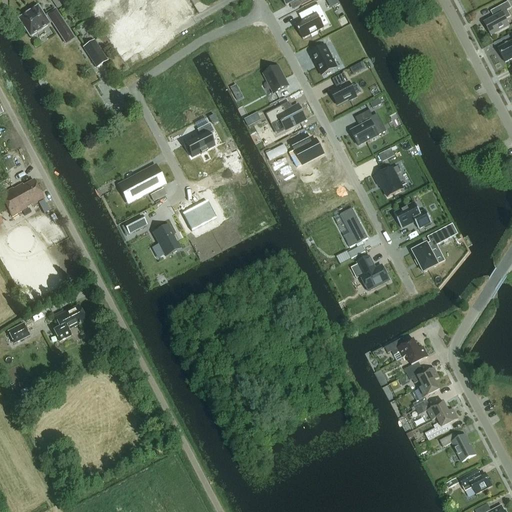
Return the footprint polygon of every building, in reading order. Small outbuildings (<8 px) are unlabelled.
[(50,0),(57,10),(61,8),(56,0),(50,0)] [(129,0),(99,22),(106,31),(142,4),(138,0),(129,0)] [(511,9),(508,4),(508,3),(496,10),(499,16),(484,24),(491,37),(509,27),(505,21),(510,18),(507,12),(511,9)] [(323,28),(316,15),(322,12),(318,4),(301,13),(305,21),(295,26),(302,39),(310,35),(311,37),(317,34),(316,32),(323,28)] [(133,17),(143,10),(140,6),(130,13),(133,17)] [(38,8),(18,20),(30,38),(49,26),(49,25),(51,23),(62,39),(70,34),(55,11),(47,16),(47,17),(45,19),(38,8)] [(108,35),(129,61),(141,52),(120,26),(108,35)] [(511,35),(511,36),(511,38),(511,42),(498,50),(505,64),(511,59),(511,35)] [(94,42),(83,49),(96,69),(107,62),(94,42)] [(337,70),(325,48),(310,55),(322,77),(337,70)] [(278,68),(264,76),(274,96),(288,88),(278,68)] [(338,90),(331,94),(337,107),(349,101),(349,102),(356,98),(349,84),(344,75),(332,81),(336,88),(336,87),(338,90)] [(199,104),(188,110),(174,82),(156,91),(171,120),(184,113),(189,123),(204,114),(199,104)] [(281,108),(266,116),(271,126),(280,121),(286,132),(306,121),(298,107),(285,114),(281,108)] [(351,134),(358,148),(378,137),(369,120),(373,118),(370,112),(355,119),(358,126),(359,125),(361,129),(351,134)] [(213,145),(207,134),(212,131),(208,123),(195,130),(199,136),(184,144),(190,157),(199,153),(199,154),(206,151),(205,149),(213,145)] [(294,150),(288,153),(296,167),(322,153),(315,139),(310,142),(306,134),(290,143),(294,150)] [(279,148),(263,156),(267,163),(283,155),(279,148)] [(15,169),(8,156),(2,159),(9,172),(15,169)] [(155,168),(118,187),(119,188),(126,184),(133,198),(147,190),(149,194),(165,185),(155,168)] [(403,191),(395,177),(401,174),(398,168),(392,171),(392,170),(375,179),(379,188),(381,186),(388,199),(403,191)] [(344,199),(338,187),(340,187),(335,178),(326,183),(327,185),(321,188),(326,199),(325,200),(323,201),(327,209),(329,209),(338,204),(337,203),(344,199)] [(23,187),(22,185),(13,191),(12,190),(0,196),(0,198),(11,218),(44,200),(33,181),(23,187)] [(227,191),(236,208),(237,207),(242,217),(249,213),(250,214),(258,210),(244,182),(227,191)] [(163,191),(150,197),(154,203),(166,196),(163,191)] [(207,202),(182,215),(191,232),(216,219),(207,202)] [(425,212),(420,215),(415,204),(394,215),(401,230),(415,223),(418,230),(431,224),(425,212)] [(352,210),(341,216),(341,217),(335,221),(344,238),(350,250),(368,240),(352,210)] [(129,236),(147,227),(142,218),(124,227),(129,236)] [(171,224),(156,232),(168,255),(183,247),(171,224)] [(445,263),(437,247),(451,240),(445,230),(427,239),(430,244),(413,253),(416,261),(419,267),(420,267),(424,275),(438,267),(437,266),(445,263)] [(365,254),(362,247),(348,255),(351,261),(365,254)] [(351,261),(348,255),(347,253),(343,255),(347,263),(351,261)] [(389,282),(382,267),(375,271),(369,259),(357,265),(364,277),(360,278),(368,293),(389,282)] [(68,331),(86,322),(78,307),(54,319),(59,329),(52,333),(58,344),(71,337),(68,331)] [(12,347),(29,338),(22,326),(6,334),(12,347)] [(399,354),(402,360),(407,358),(419,351),(418,351),(413,342),(405,346),(402,340),(385,349),(388,355),(392,353),(394,357),(399,354)] [(407,377),(421,369),(418,364),(428,359),(423,349),(418,351),(419,351),(407,358),(412,367),(404,371),(407,377)] [(435,382),(439,380),(434,370),(424,375),(421,369),(407,377),(410,382),(412,381),(414,385),(419,383),(422,388),(435,382)] [(440,392),(435,382),(422,388),(413,393),(417,401),(422,398),(423,400),(413,406),(416,411),(428,405),(425,399),(440,392)] [(427,412),(432,422),(437,420),(449,414),(448,413),(443,404),(431,410),(428,405),(416,411),(419,417),(427,412)] [(437,420),(439,424),(433,427),(435,430),(425,435),(428,442),(452,430),(450,425),(458,421),(453,411),(448,413),(449,414),(437,420)] [(452,445),(462,464),(476,456),(466,437),(457,441),(454,435),(439,442),(443,449),(452,445)] [(478,471),(459,481),(465,493),(472,490),(476,496),(492,488),(485,475),(481,477),(478,471)] [(459,485),(456,480),(447,485),(449,490),(459,485)]
